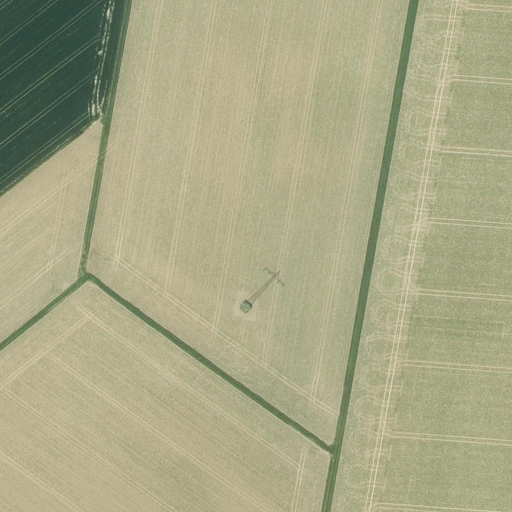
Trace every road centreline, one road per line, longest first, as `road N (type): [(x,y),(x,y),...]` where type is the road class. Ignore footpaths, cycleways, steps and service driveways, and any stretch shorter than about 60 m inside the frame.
road 1 (track): [(417,0),(324,511)]
road 2 (track): [(0,347),(80,284),(129,0)]
road 3 (track): [(81,274),(333,459)]
